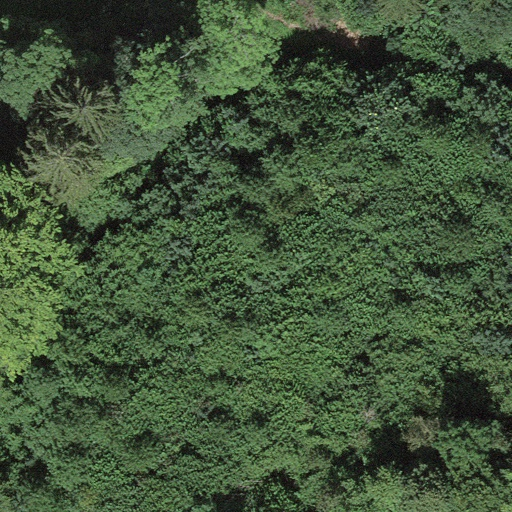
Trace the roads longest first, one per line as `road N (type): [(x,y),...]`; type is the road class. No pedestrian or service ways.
road 1 (track): [(0,380),(206,127),(251,46)]
road 2 (track): [(150,0),(251,46),(511,94)]
